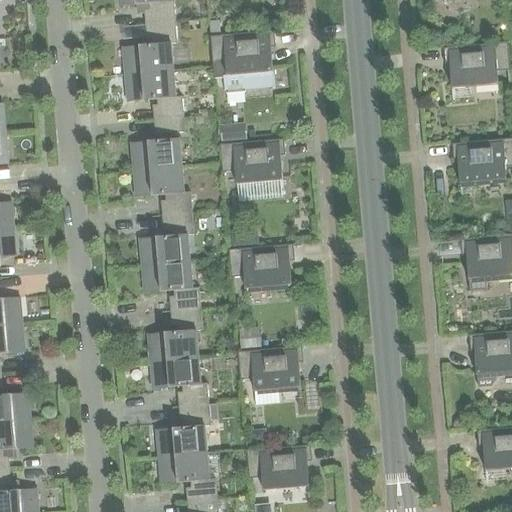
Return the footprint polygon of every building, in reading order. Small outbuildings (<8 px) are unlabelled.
[(144,11),(145,26),(175,23),(174,2),(167,3),(167,0),(118,0),(119,8),(149,5),(149,11),(144,11)] [(200,30),(200,22),(189,23),(190,31),(200,30)] [(122,49),(125,76),(173,72),(171,45),(177,44),(175,23),(145,26),(147,41),(152,40),(152,46),(122,49)] [(274,32),(210,37),(212,65),(214,79),(224,78),(225,92),(272,88),(274,88),(271,48),(275,48),(274,32)] [(457,33),(442,34),(443,46),(458,45),(457,33)] [(449,65),(452,101),(454,101),(453,90),(498,86),(497,72),(510,71),(507,43),(443,49),(444,65),(449,65)] [(157,107),(152,107),(155,136),(185,134),(182,98),(176,99),(173,72),(125,76),(127,103),(157,101),(157,107)] [(232,126),(220,127),(222,143),(247,141),(246,129),(233,130),(232,126)] [(511,139),(451,145),(453,161),(458,160),(461,197),(463,196),(462,185),(506,182),(505,168),(511,167),(511,139)] [(133,171),(181,167),(179,140),(131,144),(133,171)] [(280,157),(285,156),(283,140),(219,146),(222,174),(235,173),(236,186),(281,182),(282,196),(284,196),(280,157)] [(161,203),(162,217),(192,215),(190,193),(184,194),(181,167),(133,171),(135,199),(165,196),(166,202),(161,203)] [(0,231),(14,230),(12,203),(0,204),(0,231)] [(139,240),(141,267),(190,263),(188,236),(194,236),(192,215),(162,217),(163,232),(168,231),(169,237),(139,240)] [(237,229),(238,243),(265,242),(264,227),(237,229)] [(0,259),(16,258),(14,230),(0,231),(0,259)] [(511,235),(460,240),(461,256),(466,256),(469,292),(471,292),(488,290),(487,279),(511,277),(511,235)] [(294,262),(293,245),(229,251),(231,279),(244,278),(245,291),(290,287),(291,301),(293,301),(289,262),(294,262)] [(169,298),(170,313),(200,310),(199,289),(192,290),(190,263),(141,267),(144,295),(174,292),(174,298),(169,298)] [(0,327),(22,326),(20,299),(0,300),(0,327)] [(147,336),(150,363),(198,359),(196,332),(202,331),(200,310),(170,313),(172,327),(177,327),(177,333),(147,336)] [(0,355),(25,353),(22,326),(0,327),(0,376),(2,376),(0,361),(0,355)] [(511,332),(468,336),(470,352),(475,352),(478,388),(493,387),(499,380),(499,375),(511,373),(511,332)] [(260,333),(239,335),(240,350),(261,349),(260,333)] [(300,404),(302,403),(298,364),(303,364),(302,348),(238,353),(240,381),(253,380),(254,393),(299,389),(300,404)] [(178,394),(179,409),(209,406),(207,385),(201,385),(198,359),(150,363),(152,390),(182,388),(183,393),(178,394)] [(0,424),(31,422),(28,394),(0,396),(0,390),(3,390),(2,376),(0,376),(0,424)] [(209,407),(209,406),(179,409),(180,421),(175,421),(176,429),(156,431),(158,458),(207,454),(204,427),(211,427),(210,422),(217,421),(216,406),(209,407)] [(0,472),(10,472),(9,459),(14,459),(13,451),(33,449),(31,422),(0,424),(0,472)] [(511,428),(477,432),(478,448),(483,447),(486,483),(488,483),(487,472),(511,469),(511,428)] [(265,432),(250,433),(251,448),(267,447),(265,432)] [(310,502),(307,463),(312,463),(310,446),(246,452),(249,480),(262,479),(263,492),(307,488),(309,502),(310,502)] [(186,490),(187,504),(217,501),(215,480),(209,481),(207,454),(158,458),(161,486),(190,483),(191,489),(186,490)] [(0,511),(38,511),(37,490),(7,492),(6,487),(11,486),(10,472),(0,472),(0,511)] [(218,511),(217,501),(187,504),(187,511),(218,511)]
